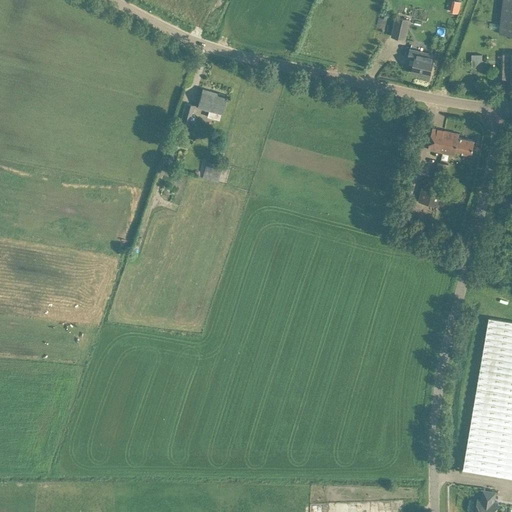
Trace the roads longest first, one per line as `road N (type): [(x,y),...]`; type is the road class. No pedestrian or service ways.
road 1 (tertiary): [(506,108),(222,51),(111,0)]
road 2 (unclassified): [(434,511),(440,377),(506,108)]
